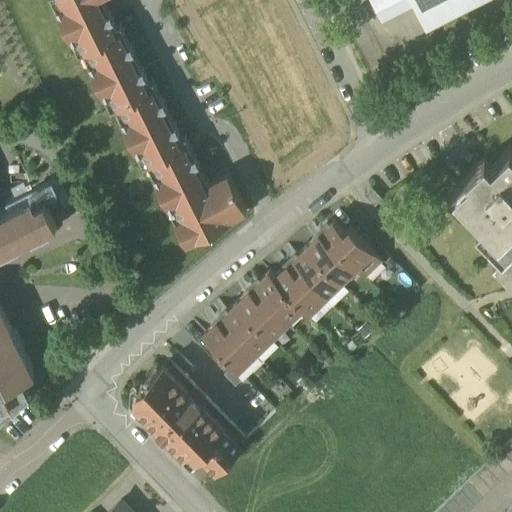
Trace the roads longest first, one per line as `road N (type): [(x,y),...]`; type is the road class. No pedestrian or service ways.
road 1 (residential): [(274,220),(234,146),(189,110),(135,0)]
road 2 (residential): [(274,220),(82,390)]
road 3 (residential): [(82,390),(197,511)]
road 4 (residential): [(378,146),(311,0)]
road 5 (residential): [(511,71),(378,146)]
road 6 (residential): [(378,146),(274,220)]
